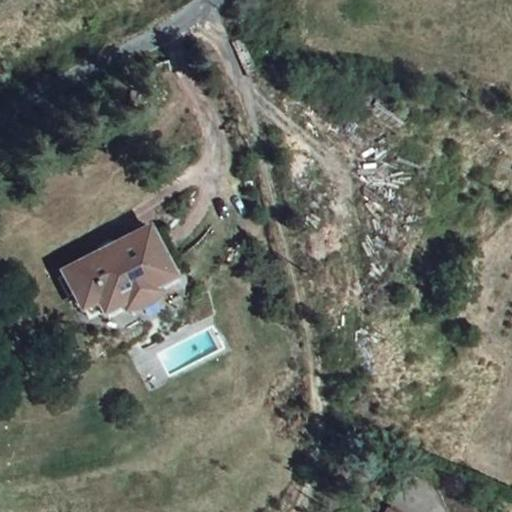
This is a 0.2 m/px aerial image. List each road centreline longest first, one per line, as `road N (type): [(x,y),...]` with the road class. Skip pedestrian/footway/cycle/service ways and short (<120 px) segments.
road 1 (track): [(297,511),(315,487),(323,330),(283,190),(208,4)]
road 2 (residential): [(213,0),(120,50),(0,134)]
